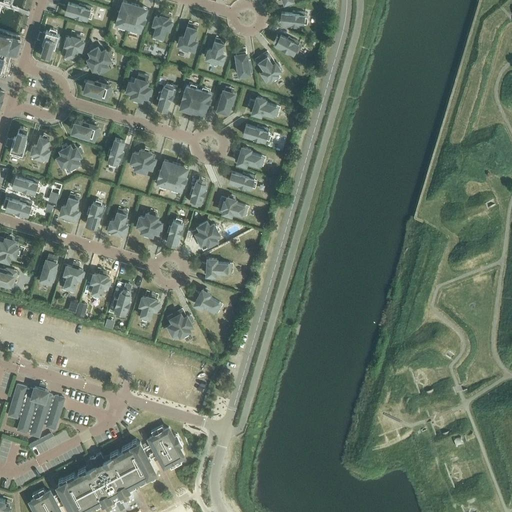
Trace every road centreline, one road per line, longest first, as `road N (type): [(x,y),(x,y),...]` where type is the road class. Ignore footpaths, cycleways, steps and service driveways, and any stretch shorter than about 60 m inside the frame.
road 1 (unclassified): [(233,407),(346,0)]
road 2 (residential): [(226,428),(0,360)]
road 3 (residential): [(0,218),(154,266)]
road 4 (unclassified): [(69,100),(197,139)]
